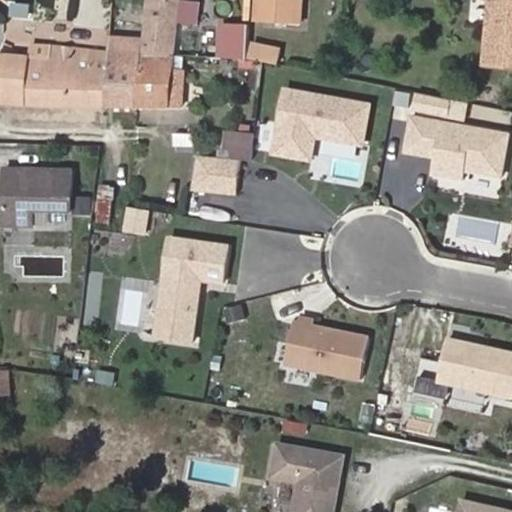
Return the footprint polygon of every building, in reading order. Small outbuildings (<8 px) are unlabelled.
[(180,0),(150,0),(147,30),(146,30),(143,54),(143,55),(175,56),(175,55),(178,24),(180,7),(180,0)] [(302,24),(303,0),(256,0),(255,20),(302,24)] [(511,68),(511,0),(490,0),(485,66),(511,68)] [(251,38),(251,31),(233,30),(231,56),(250,57),(251,38)] [(51,58),(52,47),(31,45),(30,57),(51,58)] [(279,64),(282,52),(252,45),(250,57),(265,61),(279,64)] [(106,106),(110,52),(71,48),(71,49),(52,47),(51,58),(48,105),(106,106)] [(138,106),(143,55),(143,54),(110,52),(106,106),(138,106)] [(0,102),(48,105),(51,58),(30,57),(0,54),(0,102)] [(184,71),(185,57),(175,56),(143,55),(138,106),(181,106),(185,71),(184,71)] [(234,66),(232,85),(254,87),(255,68),(234,66)] [(318,139),(366,148),(374,105),(286,88),(274,155),(314,162),(318,139)] [(409,108),(412,92),(400,89),(397,106),(409,108)] [(453,100),(418,93),(414,112),(450,119),(453,100)] [(503,177),(511,135),(413,117),(407,149),(436,154),(432,175),(466,181),(468,171),(503,177)] [(253,161),(256,132),(227,130),(225,149),(234,150),(233,159),(241,160),(253,161)] [(196,145),(196,134),(176,134),(176,145),(196,145)] [(193,190),(237,194),(241,160),(233,159),(199,155),(193,190)] [(73,211),(74,170),(6,168),(4,225),(35,226),(35,210),(73,211)] [(112,224),(115,200),(100,198),(98,222),(112,224)] [(150,211),(130,208),(128,228),(148,231),(150,211)] [(231,246),(172,238),(161,309),(198,314),(201,291),(198,287),(200,279),(203,280),(225,283),(231,246)] [(198,314),(161,309),(159,322),(196,327),(198,314)] [(302,323),(296,322),(286,364),(362,380),(371,338),(314,326),(302,323)] [(440,380),(511,396),(511,354),(449,340),(440,380)] [(0,395),(13,395),(12,370),(0,370),(0,395)] [(346,456),(280,444),(274,477),(301,482),(295,511),(335,511),(341,481),(336,480),(337,473),(342,473),(346,456)] [(262,511),(292,511),(295,486),(266,483),(262,511)] [(511,511),(464,501),(461,511),(511,511)]
